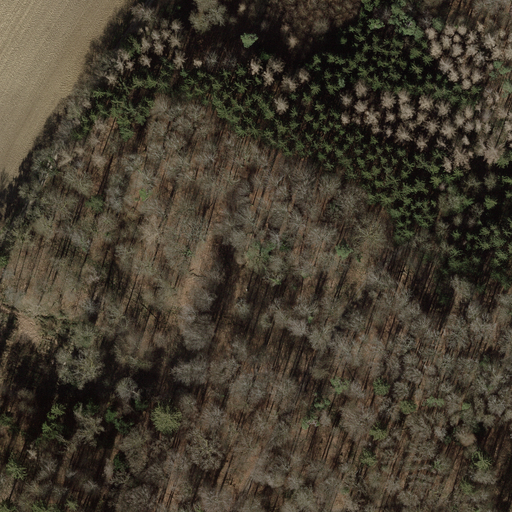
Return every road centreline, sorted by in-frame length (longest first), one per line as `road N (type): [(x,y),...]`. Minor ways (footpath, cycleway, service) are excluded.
road 1 (track): [(511,186),(371,280),(233,511)]
road 2 (track): [(0,241),(150,0)]
road 3 (track): [(511,495),(327,511)]
